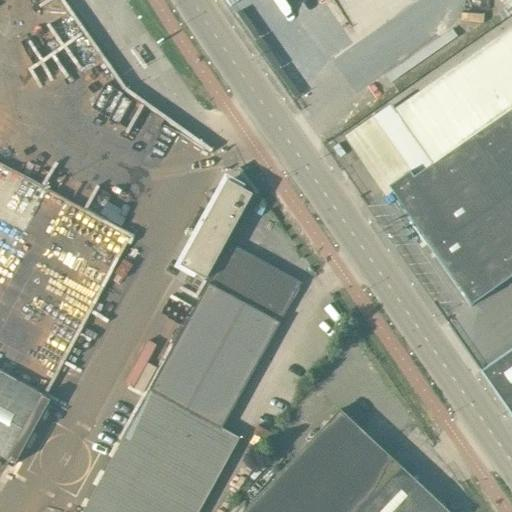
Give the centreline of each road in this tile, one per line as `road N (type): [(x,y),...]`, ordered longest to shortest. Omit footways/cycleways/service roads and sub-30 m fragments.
road 1 (unclassified): [(511,471),(269,125),(194,0)]
road 2 (unknown): [(269,125),(441,0)]
